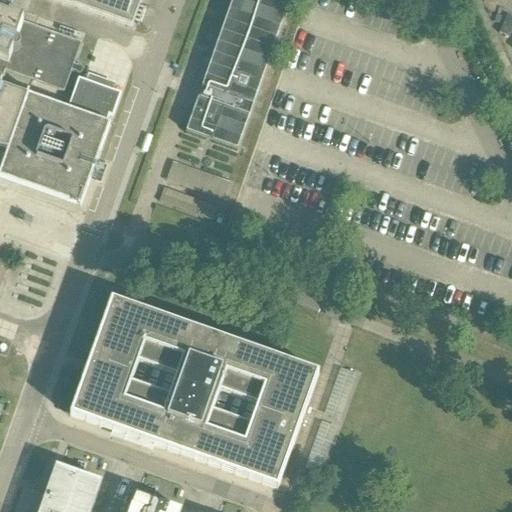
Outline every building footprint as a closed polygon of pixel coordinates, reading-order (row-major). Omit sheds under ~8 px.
[(0,0),(0,149),(7,151),(0,170),(0,179),(80,208),(109,125),(104,123),(106,118),(111,120),(117,101),(76,87),(68,111),(0,87),(6,72),(64,93),(82,45),(10,19),(16,0),(54,0),(129,26),(138,0),(0,0)] [(231,0),(185,134),(237,152),(290,0),(231,0)] [(511,18),(506,16),(499,34),(509,38),(511,30),(511,18)] [(277,489),(316,375),(111,304),(72,418),(277,489)] [(38,511),(90,511),(100,484),(54,468),(38,511)] [(128,511),(180,511),(135,496),(128,511)]
